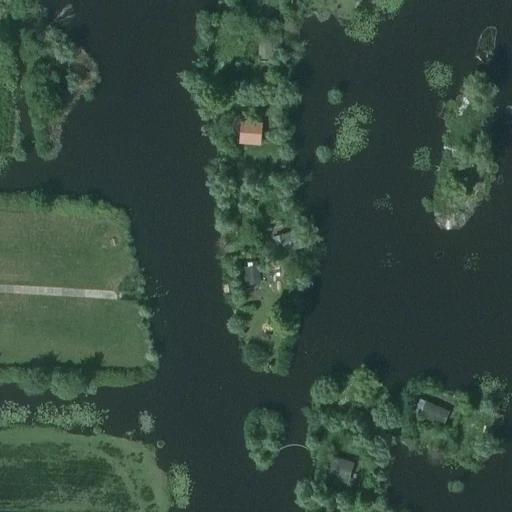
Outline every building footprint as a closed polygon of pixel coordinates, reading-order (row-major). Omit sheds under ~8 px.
[(281,54),(281,38),(258,38),(258,54),(281,54)] [(240,121),(239,143),(258,144),(259,122),(240,121)] [(301,231),(283,236),(288,253),(306,248),(301,231)] [(280,266),(268,266),(269,278),(280,278),(280,266)] [(244,282),(259,281),(258,267),(243,268),(244,282)] [(433,422),(439,408),(425,402),(419,416),(433,422)] [(363,430),(370,419),(356,409),(348,420),(363,430)] [(347,483),(352,464),(333,458),(327,478),(347,483)]
